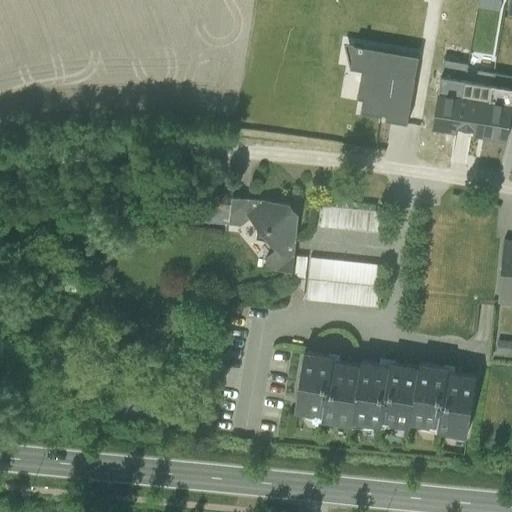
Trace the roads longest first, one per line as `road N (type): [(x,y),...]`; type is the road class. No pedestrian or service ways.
road 1 (unclassified): [(511,193),(404,170),(226,149),(150,147),(0,165)]
road 2 (secondary): [(511,508),(0,455)]
